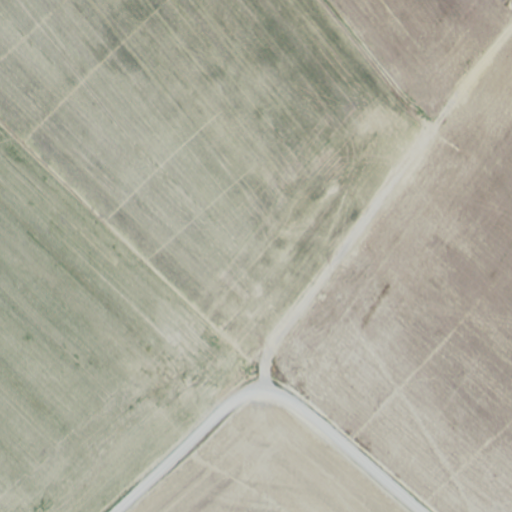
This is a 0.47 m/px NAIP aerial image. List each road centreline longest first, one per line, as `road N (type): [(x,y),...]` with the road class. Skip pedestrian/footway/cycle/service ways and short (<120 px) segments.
road 1 (residential): [(226,410),(0,37)]
road 2 (residential): [(420,511),(286,398),(259,392),(233,403),(117,511)]
